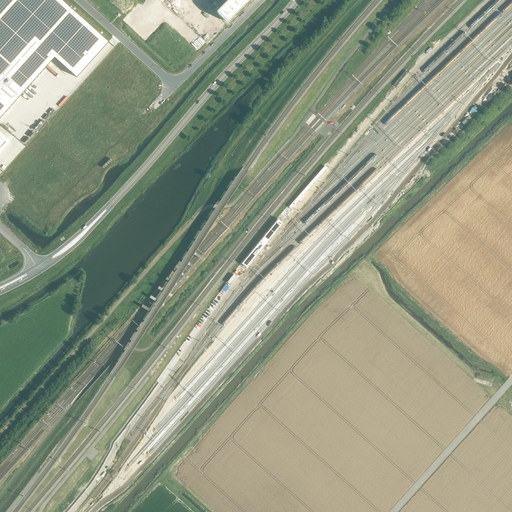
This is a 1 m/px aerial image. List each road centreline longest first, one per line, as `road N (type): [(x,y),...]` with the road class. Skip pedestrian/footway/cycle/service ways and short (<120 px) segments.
road 1 (secondary): [(111,203),(296,0)]
road 2 (unclassified): [(77,0),(173,86),(259,0)]
